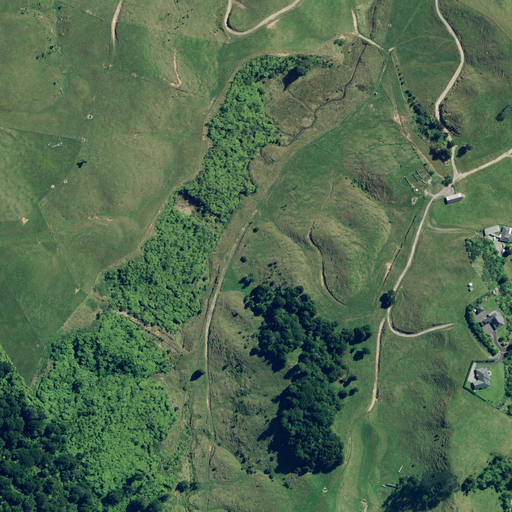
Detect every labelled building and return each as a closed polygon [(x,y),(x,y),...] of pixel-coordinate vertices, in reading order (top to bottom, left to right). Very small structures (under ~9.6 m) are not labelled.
[(463,199),(461,193),(446,197),(448,203),(463,199)] [(499,231),(497,225),(484,229),(486,235),(499,231)] [(501,234),(499,234),(498,238),(501,238),(500,240),(510,242),(511,234),(509,234),(511,228),(502,226),(501,234)] [(484,310),(481,304),(475,308),(479,314),(484,310)] [(504,324),(495,310),(488,315),(490,316),(480,322),(483,326),(491,321),(496,329),(504,324)] [(490,380),(486,367),(476,370),(477,374),(478,373),(479,380),(473,382),(475,389),(481,387),(481,389),(490,386),(488,381),(490,380)]
